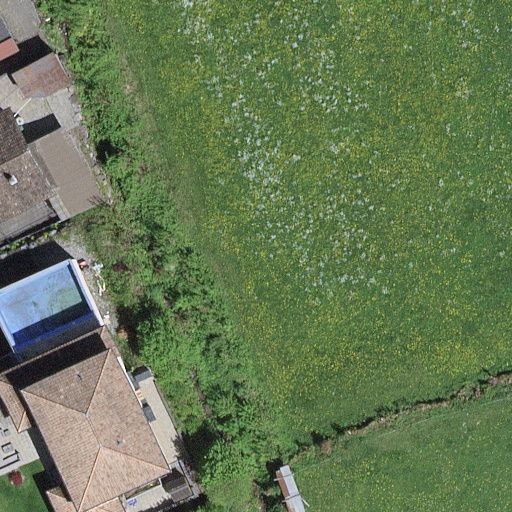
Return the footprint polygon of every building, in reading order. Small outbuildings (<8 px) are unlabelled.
[(0,45),(11,40),(0,18),(0,45)] [(69,87),(53,58),(13,79),(24,98),(44,101),(69,87)] [(0,218),(50,192),(13,121),(0,127),(0,218)] [(40,144),(62,190),(87,177),(65,132),(40,144)] [(59,191),(72,217),(100,204),(87,177),(62,190),(59,191)] [(49,339),(57,357),(29,370),(4,382),(25,428),(48,417),(79,485),(89,508),(116,495),(171,470),(75,261),(0,295),(0,307),(20,352),(49,339)] [(29,370),(57,357),(49,339),(20,352),(29,370)] [(63,511),(123,511),(116,495),(89,508),(79,485),(56,495),(63,511)]
